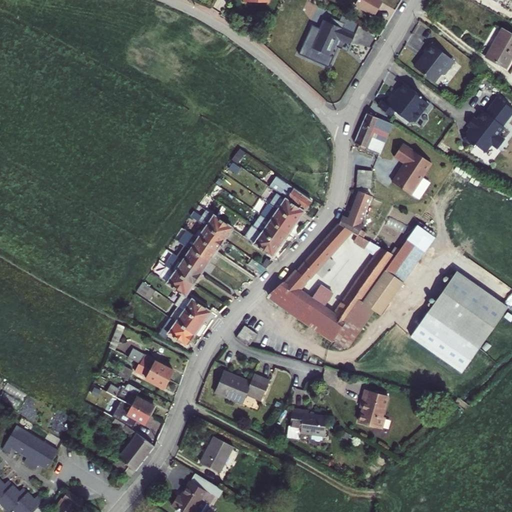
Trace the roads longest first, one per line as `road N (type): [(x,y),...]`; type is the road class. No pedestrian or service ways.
road 1 (residential): [(123,502),(160,456),(215,335),(324,220),(344,131)]
road 2 (track): [(183,402),(385,501)]
road 3 (residential): [(170,0),(247,45),(344,131)]
road 4 (residential): [(344,131),(415,0)]
